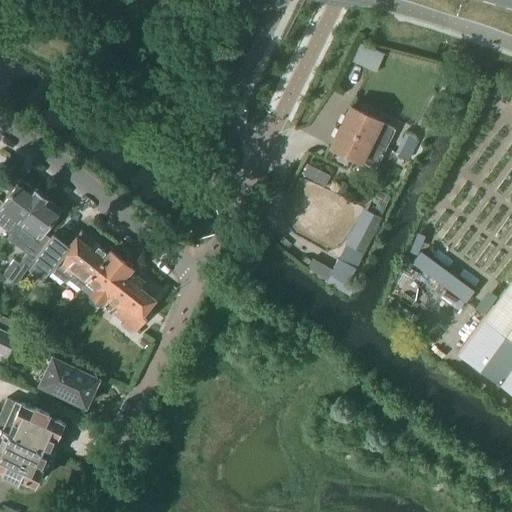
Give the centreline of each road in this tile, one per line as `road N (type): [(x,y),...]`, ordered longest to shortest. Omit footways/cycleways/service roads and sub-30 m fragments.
road 1 (residential): [(85,511),(198,280)]
road 2 (residential): [(0,123),(198,280)]
road 3 (residential): [(198,280),(279,116)]
